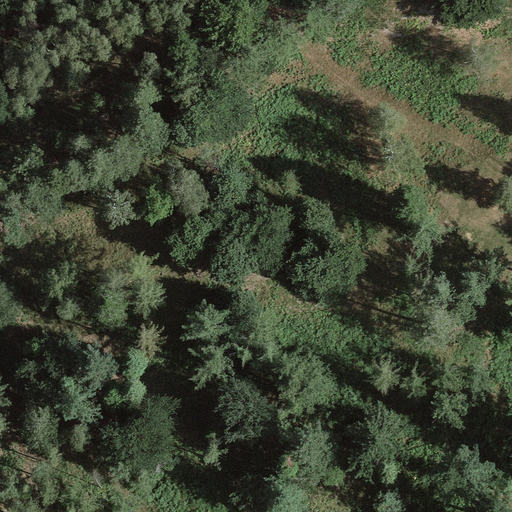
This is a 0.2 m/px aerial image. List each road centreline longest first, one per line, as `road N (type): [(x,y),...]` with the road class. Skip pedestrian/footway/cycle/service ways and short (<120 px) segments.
road 1 (track): [(511,238),(407,149),(246,34),(132,84),(0,201)]
road 2 (track): [(0,394),(142,511)]
